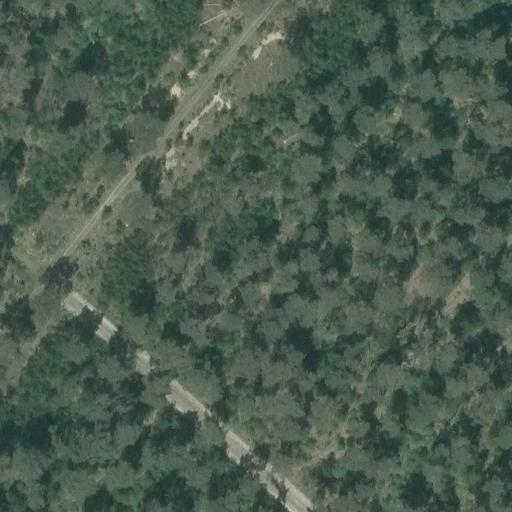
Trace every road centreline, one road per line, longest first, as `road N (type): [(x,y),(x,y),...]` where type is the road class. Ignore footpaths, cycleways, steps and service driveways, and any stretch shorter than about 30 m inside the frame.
road 1 (track): [(0,335),(281,0)]
road 2 (track): [(294,511),(0,252)]
